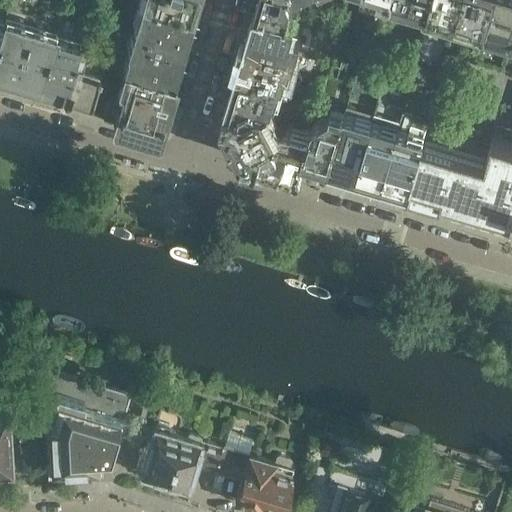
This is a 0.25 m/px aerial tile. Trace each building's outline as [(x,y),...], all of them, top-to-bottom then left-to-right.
[(181,46),(191,14),(144,0),(142,0),(139,13),(134,11),(129,26),(148,32),(147,36),(181,46)] [(144,0),(191,14),(195,0),(144,0)] [(291,0),(257,0),(255,10),(288,20),(293,1),(291,0)] [(425,14),(429,0),(388,0),(388,1),(385,9),(402,14),(404,7),(425,14)] [(452,29),(461,0),(429,0),(425,14),(424,16),(439,20),(438,25),(452,29)] [(482,33),(492,0),(461,0),(452,29),(467,33),(468,29),(482,33)] [(510,46),(511,37),(511,0),(492,0),(482,33),(497,37),(495,42),(510,46)] [(295,22),(288,20),(255,10),(246,40),(296,54),(301,37),(291,34),(295,22)] [(0,73),(39,86),(53,38),(54,35),(5,20),(4,23),(0,36),(0,73)] [(172,77),(181,46),(147,36),(148,32),(129,26),(124,48),(129,49),(125,63),(172,77)] [(65,93),(79,46),(53,38),(39,86),(65,93)] [(291,71),(296,54),(246,40),(237,69),(279,82),(279,81),(283,69),(291,71)] [(98,73),(103,57),(104,53),(79,46),(65,93),(72,95),(71,99),(72,99),(75,104),(74,105),(83,108),(83,106),(88,104),(89,104),(98,73)] [(107,76),(111,59),(103,57),(98,73),(107,76)] [(156,133),(172,77),(125,63),(120,79),(126,80),(113,121),(156,133)] [(279,100),(284,82),(279,81),(279,82),(237,69),(226,106),(247,113),(260,106),(265,108),(270,106),(271,106),(272,105),(274,98),(279,100)] [(264,143),(276,135),(278,129),(277,129),(272,119),(276,117),(271,106),(270,106),(265,108),(260,106),(247,113),(226,106),(222,119),(244,160),(257,163),(264,143)] [(356,171),(371,121),(354,116),(356,112),(346,109),(345,114),(330,163),(343,167),(345,169),(351,171),(353,170),(356,171)] [(330,163),(345,114),(331,110),(314,118),(310,133),(303,155),(317,159),(319,161),(325,163),(327,162),(330,163)] [(383,179),(398,129),(381,124),(382,120),(373,117),(371,121),(356,171),(370,175),(371,177),(374,178),(375,178),(377,179),(380,178),(383,179)] [(303,155),(310,133),(284,125),(278,129),(276,135),(264,143),(257,163),(297,175),(303,155)] [(409,187),(424,139),(425,137),(407,132),(408,127),(399,125),(398,129),(383,179),(396,183),(398,185),(404,187),(406,186),(409,187)] [(511,139),(494,134),(487,158),(424,139),(409,187),(452,200),(453,196),(511,213),(511,139)] [(118,443),(125,416),(120,414),(127,390),(48,367),(32,419),(46,418),(49,466),(54,466),(57,468),(90,467),(91,467),(102,467),(101,455),(107,455),(107,454),(111,441),(118,443)] [(27,436),(26,417),(23,384),(3,385),(5,407),(0,406),(0,469),(9,468),(7,437),(27,436)] [(213,470),(221,444),(202,439),(203,436),(191,432),(190,435),(171,430),(171,425),(161,422),(158,426),(151,423),(137,469),(139,470),(139,472),(150,475),(151,474),(189,485),(195,465),(213,470)] [(278,511),(293,466),(221,444),(213,470),(241,479),(235,499),(278,511)] [(339,468),(336,476),(381,489),(383,480),(339,468)] [(368,511),(373,498),(375,499),(377,491),(338,479),(339,478),(316,472),(308,502),(328,508),(327,511),(368,511)] [(413,511),(416,503),(402,499),(398,511),(413,511)]
